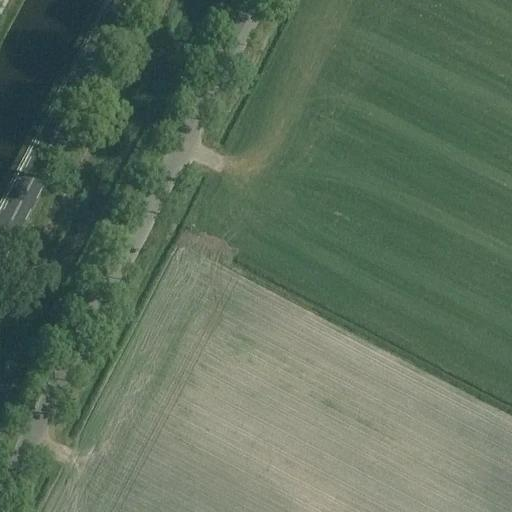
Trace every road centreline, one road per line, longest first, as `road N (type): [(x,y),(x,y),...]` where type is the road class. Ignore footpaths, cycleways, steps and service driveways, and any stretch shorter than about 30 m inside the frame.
road 1 (unclassified): [(0,499),(259,0)]
road 2 (primary): [(0,243),(126,0)]
